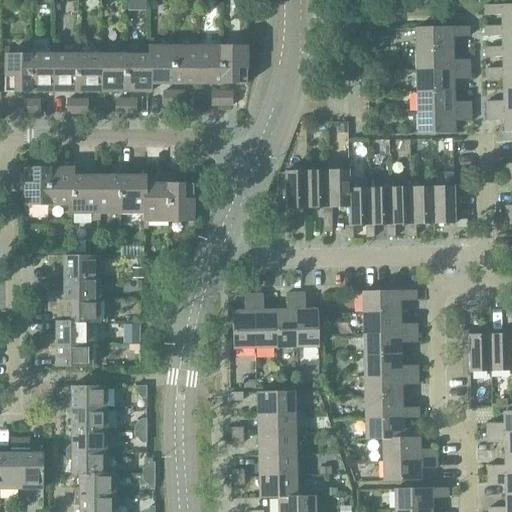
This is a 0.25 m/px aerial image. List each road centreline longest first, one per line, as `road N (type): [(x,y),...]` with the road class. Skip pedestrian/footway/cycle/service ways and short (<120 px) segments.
road 1 (tertiary): [(185,511),(181,379),(223,239)]
road 2 (residential): [(255,165),(208,141),(0,141)]
road 3 (residential): [(471,511),(469,456),(441,424),(440,291)]
road 4 (residential): [(440,259),(279,261),(223,239)]
road 5 (residential): [(0,417),(21,417),(19,297),(0,267)]
road 6 (tertiary): [(255,165),(292,63),(294,0)]
road 7 (residential): [(482,259),(479,138)]
